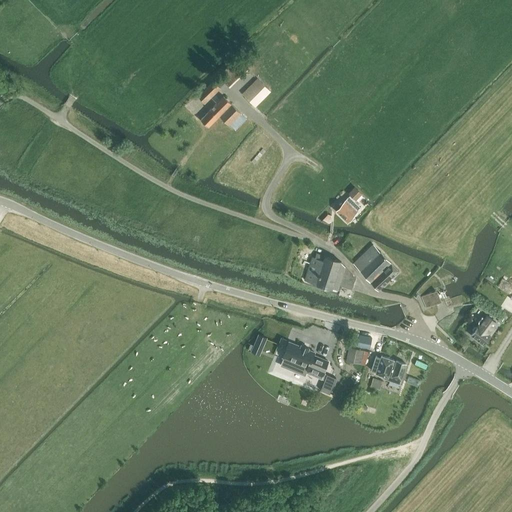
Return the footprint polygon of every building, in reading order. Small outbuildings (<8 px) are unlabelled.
[(258,78),(242,94),(255,107),(271,91),(258,78)] [(205,103),(221,88),(214,81),(198,96),(205,103)] [(271,102),(277,96),(273,91),(267,97),(271,102)] [(246,119),(229,101),(229,100),(227,98),(226,98),(224,96),(211,109),(200,120),(208,127),(219,116),(228,125),(230,124),(235,130),(246,119)] [(185,121),(193,113),(186,106),(177,114),(185,121)] [(357,212),(362,207),(355,200),(363,192),(356,185),(348,193),(351,195),(345,200),(336,210),(347,222),(357,212)] [(331,221),(332,215),(328,214),(322,221),(325,223),(326,221),(329,223),(331,221)] [(379,290),(381,288),(399,271),(391,262),(391,263),(380,251),(379,252),(373,245),(353,263),(378,290),(379,290)] [(312,257),(305,280),(332,289),(332,288),(340,291),(342,286),(352,289),(356,278),(341,262),(341,261),(325,256),(323,261),(312,257)] [(421,297),(426,308),(441,302),(436,290),(421,297)] [(473,333),(471,335),(483,344),(496,328),(493,326),(496,322),(487,315),(484,319),(482,317),(478,322),(479,325),(477,328),(475,328),(473,330),(473,332),(473,333)] [(359,335),(357,345),(369,348),(372,338),(359,335)] [(372,338),(370,348),(376,350),(378,339),(372,338)] [(284,358),(281,365),(305,375),(306,372),(321,378),(328,361),(313,355),(314,352),(308,350),(309,348),(301,345),(301,346),(289,342),(283,357),(284,358)] [(365,365),(367,358),(368,352),(349,347),(346,361),(365,365)] [(376,356),(371,370),(376,371),(375,373),(384,376),(388,378),(393,364),(394,360),(381,356),(380,357),(376,356)] [(384,376),(383,379),(392,381),(393,378),(400,381),(406,364),(396,361),(395,365),(393,364),(388,378),(384,376)] [(327,374),(320,389),(330,393),(336,378),(331,376),(327,374)] [(383,380),(373,377),(370,386),(380,389),(383,380)]
